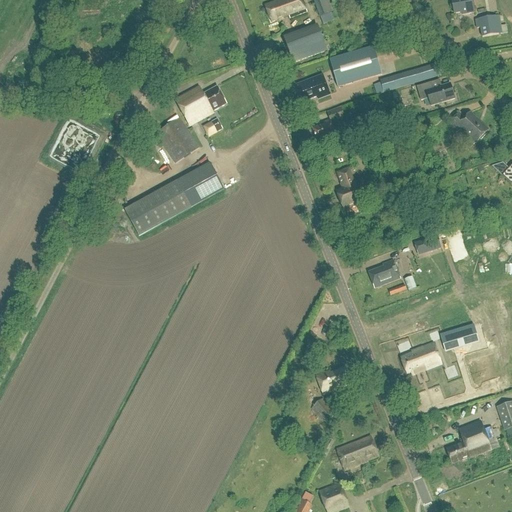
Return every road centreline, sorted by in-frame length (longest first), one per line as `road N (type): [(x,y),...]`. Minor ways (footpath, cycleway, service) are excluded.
road 1 (tertiary): [(429,511),(227,0)]
road 2 (track): [(0,379),(114,152)]
road 3 (unclassified): [(114,152),(199,0)]
road 4 (residential): [(511,109),(404,10)]
